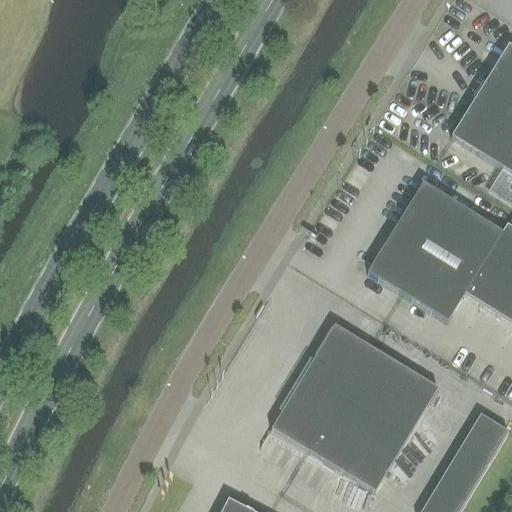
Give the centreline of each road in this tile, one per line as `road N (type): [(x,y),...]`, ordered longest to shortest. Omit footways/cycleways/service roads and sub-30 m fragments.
road 1 (unclassified): [(113,511),(220,314),(416,0)]
road 2 (primary): [(0,490),(48,388),(271,0)]
road 3 (primary): [(217,0),(0,377)]
